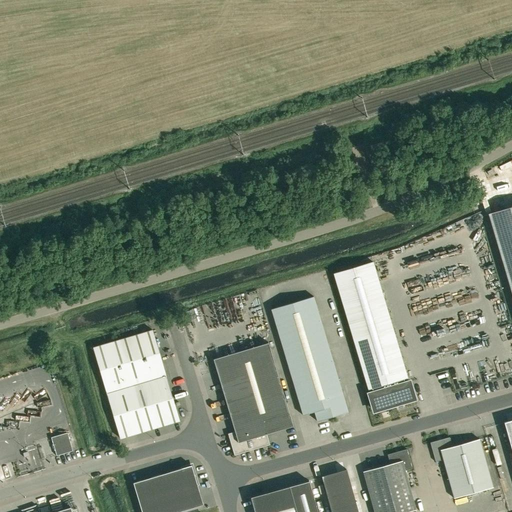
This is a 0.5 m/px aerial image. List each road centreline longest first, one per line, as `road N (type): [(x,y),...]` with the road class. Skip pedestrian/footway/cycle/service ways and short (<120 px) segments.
road 1 (unclassified): [(0,324),(345,222),(511,145)]
road 2 (unclassified): [(511,399),(221,481)]
road 3 (unclassified): [(0,493),(205,433)]
